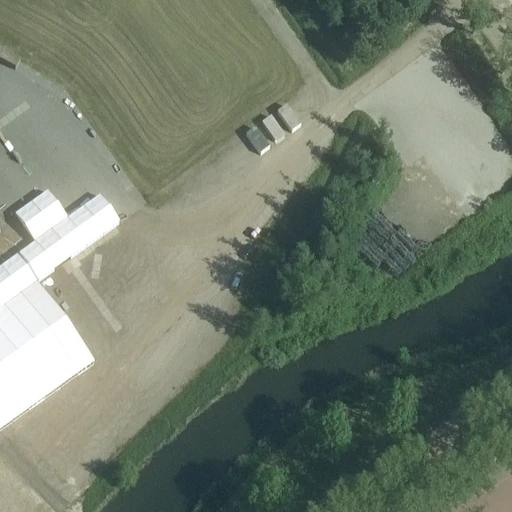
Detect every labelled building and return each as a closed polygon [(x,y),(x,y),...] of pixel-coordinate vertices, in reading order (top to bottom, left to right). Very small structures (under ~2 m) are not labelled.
[(148,0),(146,10),(167,15),(170,0),(148,0)] [(216,0),(223,8),(233,0),(216,0)] [(208,143),(221,62),(134,47),(121,128),(208,143)] [(294,79),(283,84),(294,108),(305,103),(294,79)] [(251,91),(264,115),(235,131),(241,143),(284,120),(265,84),(251,91)] [(219,170),(236,157),(222,139),(205,152),(219,170)] [(126,166),(110,193),(163,223),(177,199),(157,188),(159,186),(126,166)] [(196,211),(187,218),(199,235),(208,228),(196,211)] [(167,216),(160,236),(172,241),(179,220),(167,216)] [(156,260),(163,248),(143,236),(135,248),(156,260)] [(139,275),(147,257),(127,248),(119,266),(139,275)] [(251,263),(244,272),(264,289),(272,280),(251,263)] [(193,343),(181,354),(198,371),(209,360),(193,343)] [(62,401),(94,375),(78,355),(45,382),(62,401)]
